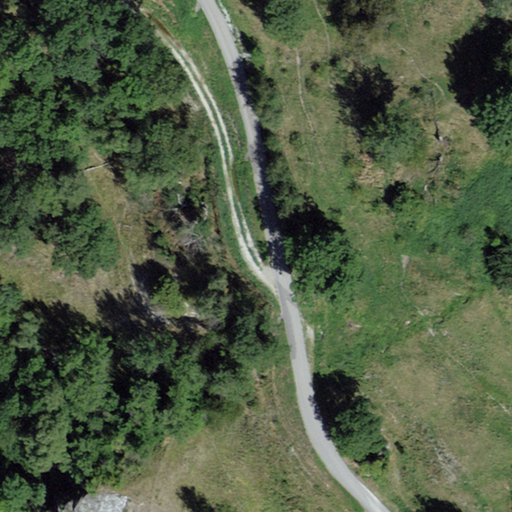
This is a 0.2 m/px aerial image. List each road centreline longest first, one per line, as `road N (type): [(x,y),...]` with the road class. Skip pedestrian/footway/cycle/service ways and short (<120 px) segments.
road 1 (unclassified): [(379,511),(315,429),(243,87),(207,0)]
road 2 (track): [(120,0),(186,63),(224,145),(245,244),(268,274),(283,278)]
